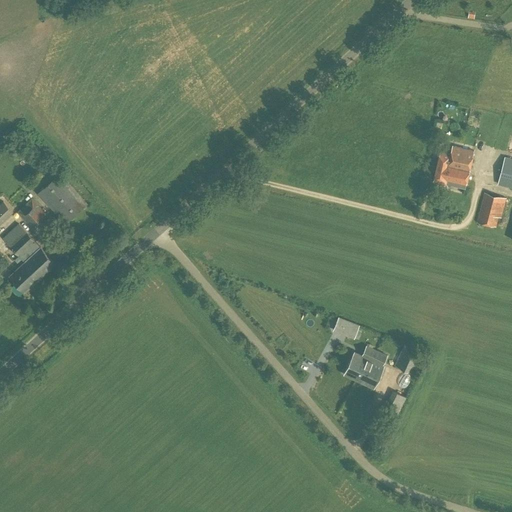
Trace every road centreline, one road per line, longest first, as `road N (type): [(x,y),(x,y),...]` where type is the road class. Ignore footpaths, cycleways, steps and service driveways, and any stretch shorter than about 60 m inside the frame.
road 1 (unclassified): [(469,511),(378,476),(157,232)]
road 2 (unclassified): [(157,232),(419,0)]
road 3 (unknown): [(235,163),(475,239)]
road 4 (unclassified): [(0,373),(157,232)]
